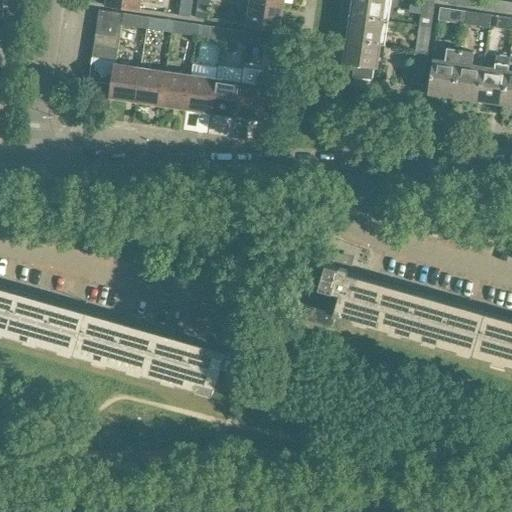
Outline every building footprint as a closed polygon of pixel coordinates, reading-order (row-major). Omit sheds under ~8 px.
[(103,2),(103,4),(140,10),(140,7),(139,7),(140,0),(106,0),(106,3),(103,2)] [(190,17),(192,0),(181,0),(180,16),(190,17)] [(207,19),(210,0),(198,0),(196,18),(207,19)] [(350,0),(349,15),(388,21),(391,0),(350,0)] [(465,0),(465,5),(489,8),(490,0),(465,0)] [(490,0),(489,8),(511,11),(511,2),(493,0),(490,0)] [(280,28),(283,6),(250,1),(247,24),(246,23),(245,25),(282,31),(282,30),(283,29),(280,28)] [(435,3),(425,2),(422,1),(418,25),(431,27),(435,3)] [(438,19),(463,23),(465,11),(440,7),(438,19)] [(99,10),(97,21),(121,25),(121,24),(123,13),(99,10)] [(465,11),(463,23),(488,27),(490,15),(465,11)] [(121,24),(145,28),(147,17),(123,13),(121,24)] [(385,45),(388,21),(349,15),(345,39),(385,45)] [(496,28),(511,30),(511,17),(497,16),(496,28)] [(173,21),(147,17),(145,28),(171,32),(173,21)] [(97,21),(95,33),(119,37),(121,25),(97,21)] [(171,32),(197,36),(198,24),(173,21),(171,32)] [(224,28),(198,24),(197,36),(222,39),(224,28)] [(428,51),(431,27),(418,25),(415,49),(428,51)] [(222,39),(248,43),(249,32),(224,28),(222,39)] [(273,36),(249,32),(248,43),(272,47),(273,36)] [(95,33),(94,45),(117,49),(119,37),(95,33)] [(373,68),(381,69),(385,45),(345,39),(342,63),(354,65),(352,77),(372,80),(373,68)] [(94,45),(92,58),(116,61),(117,49),(94,45)] [(428,93),(452,97),(460,49),(446,47),(444,61),(432,59),(428,93)] [(424,76),(428,51),(415,49),(411,74),(424,76)] [(452,97),(477,101),(483,66),(471,65),(473,51),(460,49),(452,97)] [(493,68),(483,66),(477,101),(503,105),(508,70),(510,56),(495,54),(493,68)] [(92,58),(90,69),(114,73),(115,65),(116,61),(92,58)] [(115,65),(114,73),(112,85),(110,100),(112,101),(112,98),(135,101),(139,69),(115,65)] [(88,81),(112,85),(114,73),(90,69),(88,81)] [(135,101),(160,105),(165,73),(139,69),(135,101)] [(503,105),(511,105),(511,70),(508,70),(503,105)] [(160,105),(186,109),(191,77),(165,73),(160,105)] [(186,109),(211,112),(216,80),(191,77),(186,109)] [(211,112),(237,116),(242,84),(216,80),(211,112)] [(264,87),(242,84),(237,116),(260,120),(259,122),(261,122),(267,85),(266,85),(265,85),(264,87)] [(511,318),(348,272),(349,269),(348,269),(351,258),(318,254),(317,260),(308,258),(292,316),(332,327),(336,314),(511,364),(511,318)] [(252,278),(251,283),(258,285),(263,271),(255,269),(252,278)] [(0,331),(213,392),(219,372),(223,373),(226,364),(235,366),(239,354),(0,285),(0,331)]
